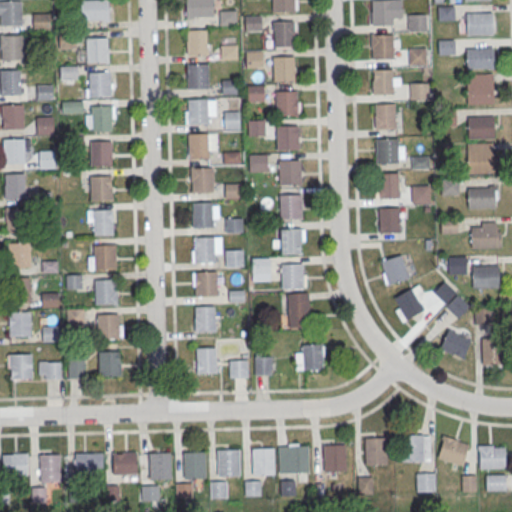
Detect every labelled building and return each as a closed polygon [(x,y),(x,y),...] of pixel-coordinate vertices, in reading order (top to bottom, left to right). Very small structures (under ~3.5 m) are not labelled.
[(0,0),(20,0),(21,25),(0,25),(0,0)] [(80,0),(80,20),(107,20),(107,0),(80,0)] [(186,0),(212,0),(213,18),(186,18),(186,0)] [(272,0),(292,0),(293,11),(272,12),(272,0)] [(371,0),(392,0),(392,25),(372,25),(371,0)] [(436,6),(454,5),(454,21),(436,21),(436,6)] [(219,12),(236,11),(237,26),(219,27),(219,12)] [(465,12),(491,11),(492,34),(466,35),(465,12)] [(407,14),(425,13),(425,29),(407,30),(407,14)] [(243,17),(261,17),(262,32),(244,33),(243,17)] [(273,21),(293,21),(293,45),(273,45),(273,21)] [(185,31),(206,31),(207,56),(186,56),(185,31)] [(0,34),(21,34),(21,59),(1,59),(0,34)] [(372,34),(392,34),(393,59),(372,59),(372,34)] [(86,37),(106,37),(107,62),(86,62),(86,37)] [(436,38),(454,38),(455,54),(437,54),(436,38)] [(220,46),(237,46),(238,61),(220,62),(220,46)] [(466,48),(492,47),(493,69),(467,70),(466,48)] [(408,48),(426,48),(426,64),(408,64),(408,48)] [(244,53),(262,53),(262,68),(245,68),(244,53)] [(273,57),(292,56),(293,80),(273,80),(273,57)] [(58,64),(75,63),(76,79),(58,80),(58,64)] [(186,66),(207,65),(207,90),(187,91),(186,66)] [(371,69),(391,68),(392,93),(371,94),(371,69)] [(0,69),(20,69),(21,94),(0,95),(0,69)] [(89,71),(109,71),(110,96),(89,96),(89,71)] [(466,74),(492,73),(492,95),(466,96),(466,74)] [(221,81),(236,80),(237,95),(222,96),(221,81)] [(409,83),(427,82),(427,98),(409,99),(409,83)] [(35,83),(52,83),(53,99),(35,99),(35,83)] [(246,87),(264,86),(264,102),(247,102),(246,87)] [(275,91),(296,90),(296,115),(276,116),(275,91)] [(186,101),(207,100),(207,125),(187,126),(186,101)] [(1,104),(21,103),(22,129),(1,129),(1,104)] [(374,103),(395,103),(396,128),(375,129),(374,103)] [(91,105),(111,105),(112,130),(91,130),(91,105)] [(223,112),(239,112),(239,130),(223,130),(223,112)] [(467,116),(493,115),(494,137),(468,138),(467,116)] [(35,117),(52,117),(53,132),(36,133),(35,117)] [(247,122),(265,121),(265,137),(248,137),(247,122)] [(276,125),(296,124),(297,150),(276,150),(276,125)] [(187,135),(208,135),(208,160),(188,160),(187,135)] [(3,138),(23,137),(24,163),(3,163),(3,138)] [(376,138),(396,138),(397,163),(376,163),(376,138)] [(90,141),(110,140),(111,165),(90,166),(90,141)] [(466,142),(492,142),(493,172),(467,173),(466,142)] [(38,151),(56,151),(56,167),(39,167),(38,151)] [(222,153),(240,152),(240,164),(223,165),(222,153)] [(248,156),(266,155),(267,173),(249,173),(248,156)] [(411,168),(428,168),(428,156),(411,156),(411,168)] [(278,159),(299,159),(299,184),(279,185),(278,159)] [(190,169),(211,168),(212,193),(191,194),(190,169)] [(3,173),(24,172),(24,198),(4,198),(3,173)] [(377,172),(398,172),(398,197),(378,197),(377,172)] [(90,176),(111,175),(111,200),(91,201),(90,176)] [(224,185),(241,184),(242,199),(224,200),(224,185)] [(429,185),(411,185),(411,202),(429,202),(429,185)] [(467,208),(496,208),(496,186),(467,186),(467,208)] [(279,194),(300,194),(301,219),(280,219),(279,194)] [(191,201),(211,200),(212,226),(191,226),(191,201)] [(5,207),(26,206),(27,232),(6,232),(5,207)] [(378,207),(399,207),(399,232),(379,233),(378,207)] [(91,209),(111,209),(112,234),(91,234),(91,209)] [(440,232),(456,232),(456,217),(440,217),(440,232)] [(224,219),(242,219),(242,234),(225,235),(224,219)] [(470,221),(470,248),(499,248),(499,221),(470,221)] [(280,229),(300,228),(301,253),(280,254),(280,229)] [(192,236),(213,236),(213,261),(193,261),(192,236)] [(8,242),(29,242),(30,267),(9,268),(8,242)] [(94,244),(114,244),(115,269),(94,270),(94,244)] [(225,266),(243,266),(243,249),(225,249),(225,266)] [(379,261),(386,284),(408,278),(400,254),(379,261)] [(448,274),(466,274),(466,256),(448,256),(448,274)] [(251,260),(269,259),(269,274),(252,275),(251,260)] [(57,270),(56,260),(41,262),(43,272),(57,270)] [(281,263),(301,262),(302,288),(281,288),(281,263)] [(472,286),(499,286),(499,264),(472,264),(472,286)] [(194,270),(215,270),(216,295),(195,295),(194,270)] [(63,273),(81,272),(81,288),(64,289),(63,273)] [(8,277),(29,276),(30,302),(9,302),(8,277)] [(95,279),(115,279),(116,304),(95,304),(95,279)] [(432,293),(458,317),(470,304),(443,281),(432,293)] [(390,300),(403,321),(423,309),(417,301),(425,296),(417,283),(390,300)] [(228,291),(244,290),(244,303),(228,304),(228,291)] [(40,291),(57,291),(57,306),(40,307),(40,291)] [(288,314),(282,314),(282,326),(309,326),(309,292),(288,292),(288,314)] [(192,305),(213,305),(214,330),(193,330),(192,305)] [(65,308),(82,307),(83,323),(65,324),(65,308)] [(474,323),(492,323),(492,307),(474,307),(474,323)] [(9,311),(30,311),(30,336),(10,337),(9,311)] [(97,313),(118,313),(118,338),(98,339),(97,313)] [(42,325),(42,341),(59,341),(59,325),(42,325)] [(463,358),(471,338),(447,329),(439,348),(463,358)] [(482,336),(481,366),(502,366),(503,337),(482,336)] [(301,351),(296,351),(296,369),(323,369),(323,344),(301,344),(301,351)] [(194,347),(215,346),(216,371),(195,372),(194,347)] [(68,350),(68,377),(84,377),(84,350),(68,350)] [(98,351),(118,350),(119,375),(98,376),(98,351)] [(9,353),(30,353),(31,378),(10,379),(9,353)] [(253,374),(271,374),(271,355),(253,355),(253,374)] [(229,377),(247,377),(247,359),(229,359),(229,377)] [(60,378),(60,360),(38,360),(38,378),(60,378)] [(430,461),(430,434),(406,434),(406,461),(430,461)] [(462,465),(469,443),(443,436),(437,458),(462,465)] [(387,437),(364,437),(364,464),(387,464),(387,437)] [(345,471),(345,444),(324,444),(324,471),(345,471)] [(504,444),(478,444),(478,469),(504,469),(504,444)] [(278,446),(301,445),(302,472),(279,473),(278,446)] [(250,448),(274,447),(274,474),(251,475),(250,448)] [(216,448),(239,448),(240,474),(216,475),(216,448)] [(181,451),(204,450),(205,477),(182,478),(181,451)] [(137,473),(137,451),(116,451),(116,473),(137,473)] [(148,452),(170,451),(171,478),(149,479),(148,452)] [(27,452),(0,452),(0,475),(27,475),(27,452)] [(73,452),(95,452),(96,478),(74,479),(73,452)] [(37,454),(59,453),(60,480),(38,481),(37,454)] [(435,472),(416,472),(416,491),(435,491),(435,472)] [(485,490),(505,490),(505,474),(485,474),(485,490)] [(461,491),(475,491),(475,475),(461,475),(461,491)] [(370,476),(358,476),(358,492),(370,492),(370,476)] [(260,479),(244,479),(244,496),(260,496),(260,479)] [(280,495),(294,495),(294,479),(280,479),(280,495)] [(227,480),(210,480),(210,498),(227,498),(227,480)] [(191,482),(175,482),(175,497),(191,497),(191,482)] [(159,485),(140,485),(140,501),(159,501),(159,485)]
